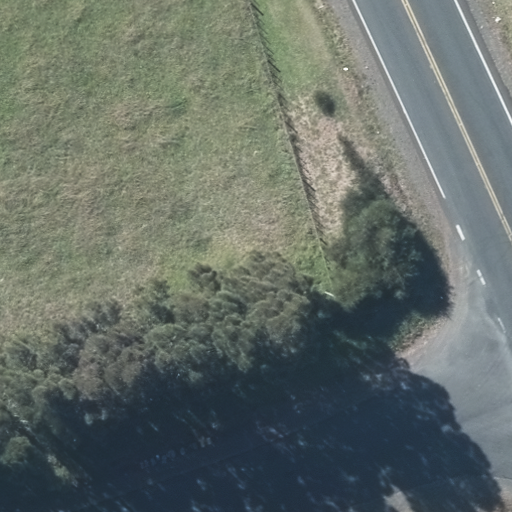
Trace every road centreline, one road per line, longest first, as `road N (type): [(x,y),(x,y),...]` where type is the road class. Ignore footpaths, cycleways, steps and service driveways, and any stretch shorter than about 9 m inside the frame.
road 1 (unclassified): [(214,511),(511,421)]
road 2 (secondary): [(511,235),(404,0)]
